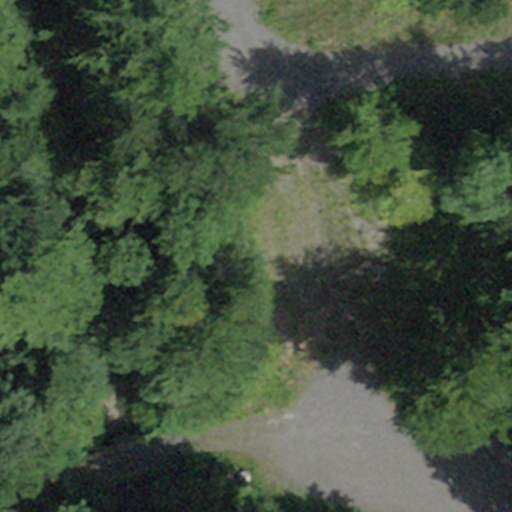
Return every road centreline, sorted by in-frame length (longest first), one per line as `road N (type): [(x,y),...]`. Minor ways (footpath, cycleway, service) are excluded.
road 1 (track): [(382,441),(250,440),(33,478),(17,511)]
road 2 (track): [(382,441),(489,511)]
